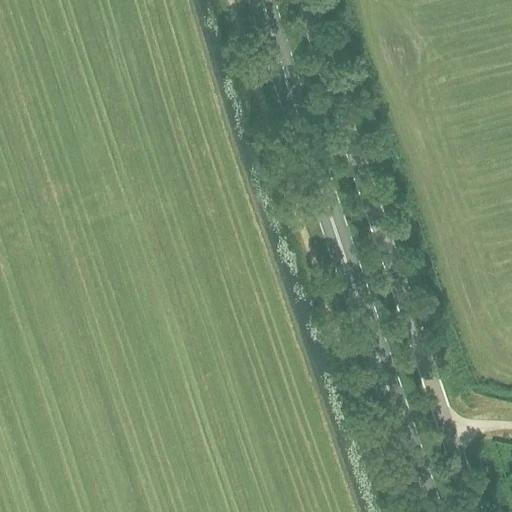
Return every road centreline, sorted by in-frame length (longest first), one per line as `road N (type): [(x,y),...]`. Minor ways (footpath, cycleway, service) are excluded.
road 1 (unclassified): [(476,511),(300,0)]
road 2 (primary): [(437,511),(268,0)]
